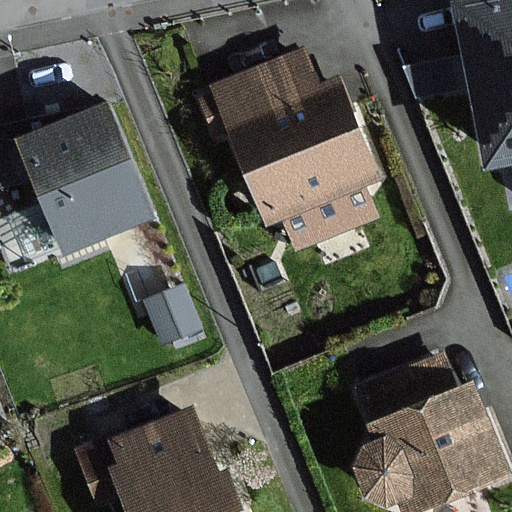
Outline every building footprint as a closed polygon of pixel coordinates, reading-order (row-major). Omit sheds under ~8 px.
[(511,0),(488,0),(499,52),(474,57),(495,159),(511,155),(511,0)] [(302,50),(218,82),(272,221),(288,215),(299,243),(375,214),(363,182),(378,176),(339,78),(316,86),(302,50)] [(107,106),(24,139),(68,249),(152,216),(107,106)] [(460,391),(445,356),(360,390),(383,446),(365,453),(384,501),(402,494),(408,511),(409,511),(508,472),(473,386),(460,391)] [(124,491),(132,511),(245,511),(229,472),(219,476),(192,410),(109,443),(107,438),(81,448),(102,500),(124,491)]
